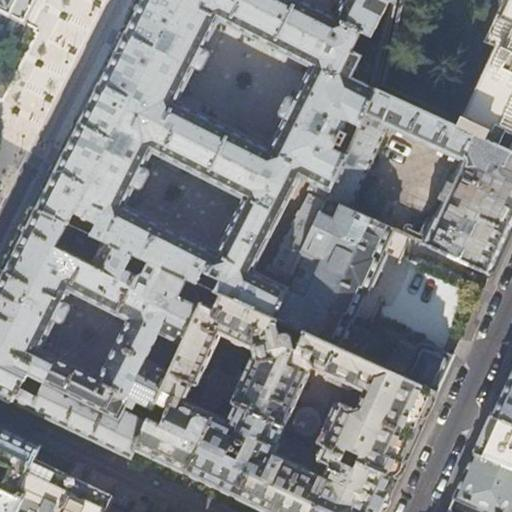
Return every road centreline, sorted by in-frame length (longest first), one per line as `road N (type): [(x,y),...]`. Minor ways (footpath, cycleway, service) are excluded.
road 1 (residential): [(511,296),(412,511)]
road 2 (residential): [(42,145),(117,0)]
